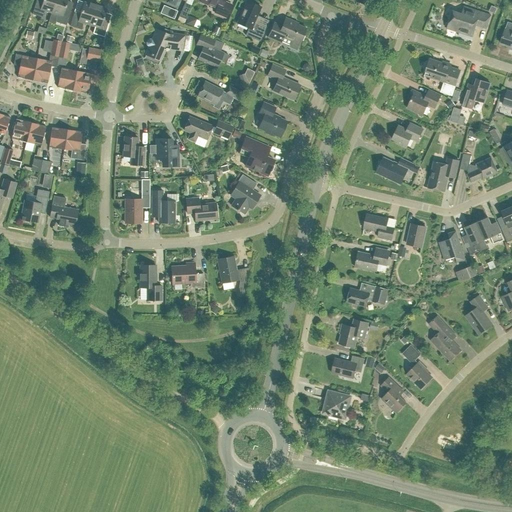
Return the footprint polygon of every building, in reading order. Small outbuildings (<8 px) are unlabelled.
[(36,0),(32,14),(38,16),(43,18),(45,11),(51,13),(55,0),(42,0),(42,2),(36,0)] [(55,0),(51,13),(56,15),(55,22),(66,25),(71,11),(65,9),(67,0),(55,0)] [(200,0),(199,2),(207,5),(208,3),(217,7),(214,13),(226,18),(232,5),(224,1),(224,0),(200,0)] [(260,41),(266,27),(255,22),(261,7),(246,1),(237,23),(248,28),(245,35),(260,41)] [(89,25),(95,4),(95,5),(84,2),(80,14),(74,12),(70,26),(81,30),(83,23),(89,25)] [(185,3),(179,17),(185,19),(191,5),(185,3)] [(95,4),(89,25),(95,27),(93,33),(98,35),(104,37),(106,30),(108,23),(110,19),(104,17),(105,13),(106,9),(100,7),(97,6),(95,5),(96,4),(95,4)] [(491,15),(465,6),(462,14),(453,11),(447,29),(473,37),(476,25),(486,29),(491,15)] [(170,9),(167,17),(174,20),(177,12),(170,9)] [(187,17),(184,24),(192,28),(195,20),(187,17)] [(306,28),(293,23),(294,21),(285,18),(282,26),(274,23),(267,37),(281,43),(283,37),(291,41),(288,47),(296,51),(306,28)] [(511,23),(508,22),(506,29),(505,29),(501,43),(511,47),(511,23)] [(196,35),(201,30),(197,25),(191,30),(196,35)] [(218,36),(222,29),(216,27),(212,34),(218,36)] [(170,36),(156,30),(152,39),(149,39),(147,40),(146,43),(147,45),(148,46),(145,55),(160,61),(166,48),(182,51),(185,35),(171,33),(170,36)] [(228,55),(223,53),(212,48),(216,40),(201,34),(196,46),(202,48),(198,58),(217,67),(219,62),(224,64),(228,55)] [(58,58),(62,42),(53,40),(50,56),(58,58)] [(58,58),(57,64),(66,66),(67,59),(69,50),(74,51),(75,44),(70,43),(62,42),(58,58)] [(257,55),(259,49),(252,46),(250,52),(257,55)] [(99,62),(101,51),(88,49),(86,60),(99,62)] [(259,49),(257,55),(266,58),(269,52),(259,49)] [(32,80),(36,58),(15,54),(13,65),(19,66),(17,77),(32,80)] [(36,58),(32,80),(47,83),(50,67),(56,68),(57,64),(58,58),(50,56),(49,61),(36,58)] [(445,82),(444,84),(441,92),(452,96),(460,71),(450,68),(451,65),(443,62),(442,63),(430,59),(425,75),(445,82)] [(293,100),(300,85),(281,77),(285,70),(272,64),(267,76),(277,80),(272,91),(293,100)] [(72,90),(76,71),(61,68),(57,87),(72,90)] [(76,71),(72,90),(87,93),(91,74),(76,71)] [(242,89),(248,87),(245,79),(240,81),(242,89)] [(484,103),(490,83),(477,79),(475,86),(469,84),(462,106),(472,109),(475,100),(484,103)] [(226,93),(222,91),(204,82),(197,96),(214,104),(213,107),(219,110),(223,102),(230,105),(233,98),(238,100),(242,93),(229,86),(226,93)] [(435,108),(441,96),(429,90),(426,97),(419,94),(419,93),(413,90),(409,98),(412,99),(407,108),(423,115),(428,105),(435,108)] [(455,91),(452,100),(458,101),(461,92),(455,91)] [(511,92),(507,91),(503,105),(511,107),(511,92)] [(450,110),(456,106),(452,101),(446,105),(450,110)] [(279,138),(287,121),(272,115),(275,107),(263,102),(258,114),(263,116),(258,128),(266,132),(265,133),(271,135),(272,134),(279,138)] [(0,113),(0,134),(3,136),(10,117),(0,113)] [(207,140),(212,126),(189,117),(183,130),(190,133),(187,139),(195,142),(197,136),(207,140)] [(26,142),(31,122),(16,119),(11,138),(26,142)] [(213,133),(229,139),(234,127),(218,120),(213,133)] [(31,122),(26,142),(41,146),(45,126),(31,122)] [(418,142),(423,129),(410,123),(407,129),(399,125),(392,139),(398,142),(397,144),(406,148),(411,138),(418,142)] [(488,133),(490,128),(482,125),(480,130),(488,133)] [(64,149),(67,129),(51,127),(48,147),(64,149)] [(67,129),(64,149),(71,150),(70,158),(83,160),(86,144),(80,143),(82,132),(67,129)] [(494,129),(489,132),(492,138),(497,135),(494,129)] [(239,139),(241,133),(234,131),(232,136),(239,139)] [(124,136),(123,156),(131,157),(130,165),(143,166),(144,155),(144,151),(144,148),(137,147),(138,138),(126,137),(124,136)] [(270,172),(271,171),(273,167),(273,165),(272,165),(274,160),(261,154),(265,145),(246,137),(238,154),(248,158),(245,166),(267,176),(269,171),(270,172)] [(172,151),(171,139),(156,139),(156,145),(149,145),(149,154),(156,154),(156,159),(168,159),(168,167),(178,166),(178,151),(172,151)] [(9,166),(13,151),(5,148),(0,163),(9,166)] [(475,166),(469,164),(471,156),(464,154),(460,169),(468,171),(469,174),(467,175),(471,182),(482,177),(483,179),(498,172),(491,158),(477,164),(477,165),(475,166)] [(399,165),(384,158),(376,173),(401,184),(408,169),(417,173),(420,167),(402,158),(399,165)] [(455,179),(459,161),(447,158),(446,165),(434,162),(428,188),(445,192),(448,177),(455,179)] [(39,172),(42,160),(34,159),(32,171),(39,172)] [(42,160),(39,172),(49,174),(51,162),(42,160)] [(0,172),(6,174),(9,167),(1,164),(0,166),(0,172)] [(76,171),(75,178),(83,179),(84,171),(76,171)] [(254,205),(260,195),(252,190),(256,183),(242,174),(237,182),(238,182),(232,192),(238,195),(231,206),(244,214),(250,205),(251,206),(252,206),(253,206),(254,205)] [(416,184),(421,187),(426,179),(420,176),(416,184)] [(12,198),(16,183),(3,179),(0,190),(0,189),(0,209),(4,196),(12,198)] [(45,214),(48,198),(49,192),(37,190),(35,202),(25,200),(21,220),(37,223),(39,212),(45,214)] [(175,223),(175,201),(163,201),(163,190),(151,190),(151,212),(157,212),(158,215),(158,223),(175,223)] [(65,199),(53,197),(49,217),(59,219),(58,225),(68,227),(68,225),(74,226),(78,210),(64,207),(65,199)] [(199,204),(198,198),(185,199),(187,213),(194,213),(195,220),(217,218),(215,203),(199,204)] [(141,223),(141,199),(125,199),(125,223),(141,223)] [(511,235),(511,234),(511,233),(511,207),(502,211),(508,226),(501,229),(507,242),(511,239),(511,235)] [(392,240),(395,228),(387,227),(388,219),(367,214),(364,228),(379,232),(378,237),(392,240)] [(488,217),(477,222),(480,230),(484,240),(491,237),(494,244),(499,242),(499,243),(505,240),(499,227),(497,223),(492,225),(488,217)] [(469,235),(463,238),(465,242),(466,245),(471,255),(476,253),(475,250),(477,249),(481,251),(487,248),(486,245),(484,240),(480,230),(477,222),(467,226),(467,227),(465,227),(469,235)] [(422,247),(426,227),(411,224),(407,244),(422,247)] [(465,259),(456,231),(448,234),(450,239),(439,242),(445,260),(455,257),(457,262),(465,259)] [(387,266),(390,252),(376,249),(375,255),(359,252),(355,267),(377,272),(378,264),(387,266)] [(233,256),(217,260),(222,283),(238,280),(240,279),(238,293),(244,294),(247,277),(237,276),(233,256)] [(490,269),(496,267),(493,261),(487,263),(490,269)] [(195,274),(194,263),(185,263),(186,266),(171,267),(172,283),(194,282),(195,288),(204,288),(203,273),(195,274)] [(161,300),(161,285),(155,285),(155,265),(140,265),(140,287),(146,287),(146,300),(161,300)] [(473,266),(456,272),(460,283),(472,278),(477,276),(473,266)] [(481,266),(476,268),(478,275),(484,272),(481,266)] [(511,280),(508,282),(511,290),(511,291),(502,296),(509,312),(511,310),(511,280)] [(351,288),(347,302),(366,307),(368,300),(385,305),(389,290),(371,285),(369,293),(351,288)] [(479,335),(493,325),(483,311),(488,308),(479,295),(471,302),(475,309),(465,316),(479,335)] [(216,315),(220,308),(215,304),(210,311),(216,315)] [(450,361),(461,350),(452,340),(456,336),(445,325),(437,316),(429,324),(438,334),(431,341),(436,346),(450,361)] [(365,338),(369,323),(354,319),(352,327),(342,324),(340,333),(341,334),(339,344),(355,348),(357,336),(365,338)] [(371,323),(369,330),(376,331),(378,324),(371,323)] [(405,336),(400,341),(404,345),(409,340),(405,336)] [(418,363),(415,361),(421,355),(411,345),(402,354),(412,364),(412,363),(415,366),(407,375),(420,388),(432,377),(422,368),(424,366),(420,362),(418,363)] [(361,372),(365,359),(352,356),(351,362),(335,358),(332,372),(354,378),(355,371),(361,372)] [(381,374),(385,369),(380,363),(375,368),(381,374)] [(397,413),(407,403),(399,396),(404,391),(389,377),(381,386),(388,392),(382,399),(397,413)] [(345,419),(351,397),(329,391),(323,413),(345,419)]
